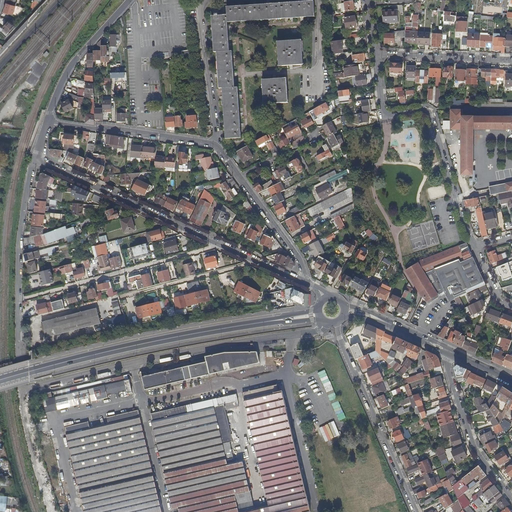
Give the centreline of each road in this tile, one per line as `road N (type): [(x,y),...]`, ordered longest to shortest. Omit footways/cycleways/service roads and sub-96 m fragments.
road 1 (secondary): [(332,310),(113,350),(0,381)]
road 2 (residential): [(306,283),(300,259),(219,148),(46,121)]
road 3 (residential): [(35,159),(306,283)]
road 4 (residential): [(372,55),(382,116),(429,113),(474,245)]
road 5 (residential): [(35,159),(18,255),(21,391)]
road 6 (residential): [(418,511),(332,310)]
road 7 (residential): [(511,498),(476,453),(445,349)]
road 8 (residential): [(46,121),(68,69),(128,0)]
road 9 (residential): [(372,55),(511,61)]
road 10 (track): [(52,511),(21,391)]
road 11 (secondary): [(445,349),(359,311),(332,310)]
